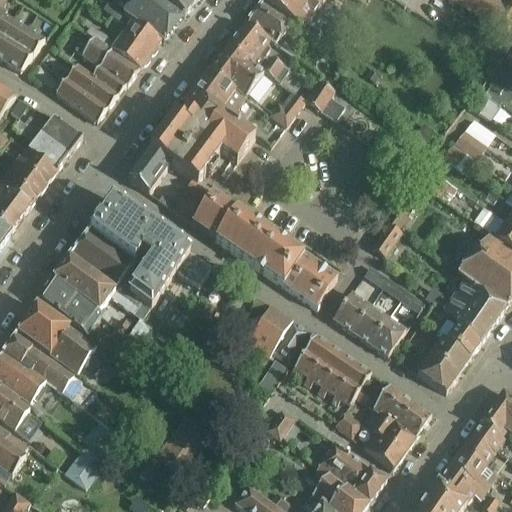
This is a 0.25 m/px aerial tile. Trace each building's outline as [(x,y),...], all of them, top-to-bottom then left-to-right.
[(0,0),(0,27),(4,21),(7,16),(1,12),(8,0),(0,0)] [(121,0),(105,0),(104,2),(123,17),(122,18),(123,18),(161,45),(163,46),(188,16),(168,0),(136,0),(130,8),(121,0)] [(168,0),(188,16),(200,0),(168,0)] [(267,0),(263,5),(292,25),(316,41),(320,35),(316,32),(316,33),(307,27),(325,0),(267,0)] [(467,12),(475,0),(460,0),(457,6),(467,12)] [(478,20),(492,0),(491,0),(475,0),(467,12),(478,20)] [(511,34),(511,13),(502,7),(492,0),(478,20),(508,40),(511,34)] [(511,0),(506,0),(502,7),(511,13),(511,0)] [(275,50),(292,25),(263,5),(245,29),(262,40),(271,46),(270,46),(275,50)] [(150,60),(161,45),(123,18),(108,7),(103,13),(112,19),(112,21),(124,29),(118,37),(150,60)] [(12,25),(4,21),(0,27),(0,63),(2,65),(22,32),(18,29),(21,24),(15,20),(12,25)] [(26,35),(22,32),(2,65),(20,76),(45,46),(33,38),(36,33),(29,29),(26,35)] [(91,32),(86,37),(93,43),(140,75),(150,60),(118,37),(122,40),(116,47),(102,38),(101,39),(91,32)] [(242,32),(227,52),(249,66),(248,67),(263,77),(273,85),(279,89),(289,75),(284,71),(271,61),(268,65),(264,62),(270,53),(267,49),(259,43),(242,32)] [(80,48),(74,55),(99,72),(91,82),(118,101),(126,91),(127,91),(140,75),(93,43),(87,53),(80,48)] [(249,96),(263,77),(248,67),(249,66),(227,52),(208,76),(245,102),(249,96)] [(511,76),(502,69),(495,78),(507,87),(511,79),(511,76)] [(97,128),(118,101),(91,82),(77,71),(67,82),(55,98),(97,128)] [(372,75),(367,81),(374,87),(379,80),(372,75)] [(208,76),(180,112),(192,120),(204,103),(225,117),(223,120),(239,131),(242,127),(233,119),(245,102),(208,76)] [(507,87),(495,78),(489,88),(500,96),(507,87)] [(320,116),(330,102),(334,96),(318,86),(305,106),(320,116)] [(0,121),(3,117),(15,102),(0,92),(0,121)] [(478,118),(486,105),(476,98),(468,111),(478,118)] [(296,100),(289,109),(298,116),(305,107),(296,100)] [(344,111),(330,102),(320,116),(334,126),(344,111)] [(238,131),(239,131),(223,120),(225,117),(204,103),(192,120),(180,112),(150,153),(169,169),(192,185),(183,198),(178,206),(172,214),(184,222),(205,193),(197,188),(205,177),(209,179),(217,168),(214,166),(221,156),(236,167),(254,143),(238,131)] [(19,122),(28,108),(20,104),(11,116),(19,122)] [(285,133),(295,120),(279,108),(269,120),(285,133)] [(30,122),(25,130),(70,160),(82,143),(53,122),(46,132),(30,122)] [(466,136),(486,151),(494,138),(474,124),(466,136)] [(57,176),(70,160),(25,130),(20,127),(15,134),(33,146),(27,154),(57,176)] [(439,140),(423,128),(414,140),(430,153),(439,140)] [(453,149),(466,158),(476,166),(487,152),(486,151),(466,136),(464,135),(457,144),(453,149)] [(466,158),(453,149),(452,148),(441,161),(456,170),(466,158)] [(0,194),(29,213),(57,176),(27,154),(25,153),(0,188),(0,194)] [(169,169),(150,153),(128,184),(149,198),(169,169)] [(430,173),(418,188),(439,203),(443,198),(450,203),(457,192),(430,173)] [(205,193),(184,222),(192,228),(194,230),(195,229),(203,228),(204,229),(205,228),(204,228),(221,204),(205,193)] [(0,231),(10,239),(29,213),(0,194),(0,231)] [(511,194),(503,207),(511,212),(511,194)] [(158,204),(172,214),(178,206),(164,196),(158,204)] [(136,287),(129,297),(144,308),(149,312),(151,313),(177,275),(189,284),(201,265),(189,257),(112,203),(90,236),(134,268),(125,280),(136,287)] [(236,213),(236,214),(225,206),(212,225),(213,230),(215,231),(213,234),(212,234),(214,242),(213,243),(317,314),(319,312),(318,311),(337,282),(236,213)] [(511,254),(511,232),(504,226),(483,211),(473,225),(489,236),(511,254)] [(399,235),(408,221),(399,215),(389,228),(399,235)] [(399,235),(389,228),(372,253),(384,262),(402,237),(399,235)] [(0,252),(10,239),(0,231),(0,252)] [(144,308),(129,297),(118,289),(125,280),(134,268),(90,236),(69,263),(113,295),(115,292),(139,310),(133,318),(140,324),(149,312),(144,308)] [(458,280),(465,285),(504,316),(511,303),(511,254),(489,236),(458,280)] [(69,263),(54,284),(99,317),(110,302),(133,319),(133,318),(139,310),(115,292),(113,295),(69,263)] [(383,293),(389,284),(370,271),(364,279),(383,293)] [(99,317),(54,284),(39,305),(86,341),(102,320),(99,317)] [(403,306),(409,298),(389,284),(383,293),(403,306)] [(504,316),(465,285),(447,311),(438,305),(441,300),(431,293),(425,302),(459,327),(457,331),(456,331),(480,350),(504,316)] [(424,308),(409,298),(403,306),(418,316),(424,308)] [(333,325),(350,337),(368,311),(351,299),(333,325)] [(256,301),(250,312),(264,320),(270,311),(256,301)] [(96,352),(52,321),(36,310),(18,338),(77,379),(96,352)] [(269,362),(272,357),(292,325),(270,311),(264,320),(259,328),(246,347),(269,362)] [(368,311),(350,337),(368,349),(387,323),(368,311)] [(122,322),(115,331),(123,337),(130,328),(122,322)] [(405,336),(387,323),(368,349),(387,362),(405,336)] [(435,339),(442,344),(445,346),(469,364),(480,350),(456,331),(457,331),(446,323),(435,339)] [(292,325),(272,357),(280,362),(290,369),(310,337),(292,325)] [(123,337),(115,331),(109,341),(117,346),(123,337)] [(15,341),(3,359),(51,390),(75,406),(79,400),(66,390),(72,381),(15,341)] [(304,387),(329,350),(315,341),(290,378),(296,381),(299,376),(307,382),(304,387)] [(457,382),(469,364),(445,346),(442,344),(429,362),(457,382)] [(317,396),(318,397),(343,359),(329,350),(304,387),(310,391),(313,386),(321,391),(317,396)] [(51,390),(3,359),(0,361),(0,388),(29,410),(32,406),(36,409),(46,394),(43,391),(45,388),(50,392),(51,390)] [(331,405),(332,406),(357,369),(343,359),(318,397),(323,400),(327,395),(335,400),(331,405)] [(445,398),(457,382),(429,362),(417,378),(445,398)] [(357,369),(332,406),(337,409),(340,404),(350,411),(356,401),(361,394),(371,378),(357,369)] [(32,411),(29,410),(0,388),(0,426),(14,436),(12,438),(25,447),(28,444),(15,434),(32,411)] [(377,407),(372,414),(382,420),(414,444),(431,422),(389,391),(377,407)] [(373,402),(361,394),(356,401),(367,409),(373,402)] [(511,402),(503,397),(480,428),(500,442),(507,433),(511,436),(511,402)] [(113,432),(124,440),(137,420),(124,411),(115,424),(118,425),(113,432)] [(362,429),(375,438),(375,437),(404,459),(412,448),(414,444),(382,420),(372,414),(362,429)] [(293,425),(281,416),(269,433),(281,442),(293,425)] [(343,436),(353,423),(345,417),(335,430),(343,436)] [(178,479),(209,436),(185,418),(154,462),(178,479)] [(353,423),(343,436),(351,443),(361,429),(353,423)] [(469,442),(461,454),(483,469),(503,444),(500,442),(480,428),(469,442)] [(255,429),(243,445),(255,454),(267,438),(255,429)] [(0,473),(11,481),(26,460),(4,445),(9,437),(0,430),(0,473)] [(124,440),(113,432),(111,431),(106,438),(93,458),(106,467),(124,440)] [(393,475),(404,459),(375,437),(375,438),(364,452),(393,475)] [(318,469),(368,509),(385,486),(334,447),(318,469)] [(67,479),(86,493),(105,467),(93,458),(85,453),(67,479)] [(485,471),(483,469),(461,454),(449,471),(471,487),(468,490),(481,500),(490,489),(478,480),(485,471)] [(327,511),(365,511),(368,509),(318,469),(314,474),(324,481),(311,499),(327,511)] [(479,503),(481,500),(468,490),(471,487),(449,471),(437,488),(466,509),(474,499),(479,503)] [(421,511),(463,511),(466,509),(437,488),(421,511)] [(200,489),(180,511),(196,511),(199,509),(202,511),(211,501),(208,498),(209,497),(200,489)] [(238,511),(276,511),(268,505),(248,490),(234,509),(238,511)] [(268,505),(276,511),(327,511),(311,499),(302,510),(296,506),(293,510),(284,504),(285,502),(276,495),(268,505)] [(28,511),(30,509),(15,499),(9,509),(6,511),(28,511)] [(485,508),(491,511),(493,511),(497,507),(490,501),(485,508)]
